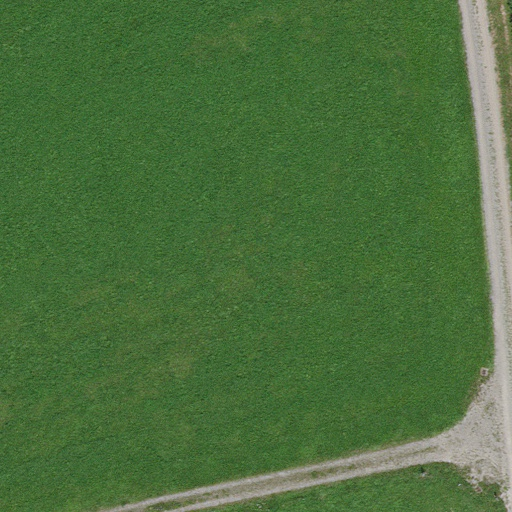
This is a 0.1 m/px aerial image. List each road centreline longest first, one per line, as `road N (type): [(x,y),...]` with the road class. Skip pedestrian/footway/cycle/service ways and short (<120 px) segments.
road 1 (track): [(127,511),(511,433)]
road 2 (track): [(511,347),(477,0)]
